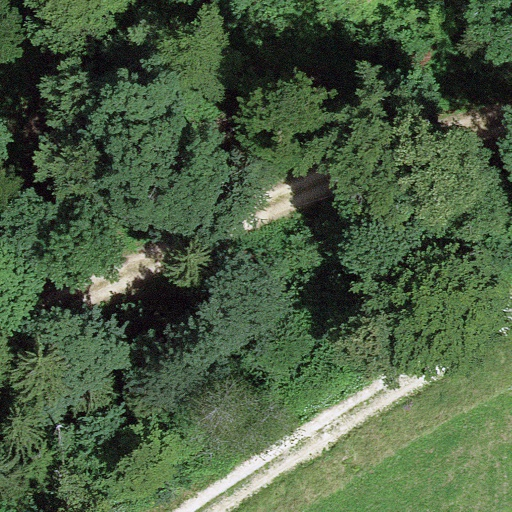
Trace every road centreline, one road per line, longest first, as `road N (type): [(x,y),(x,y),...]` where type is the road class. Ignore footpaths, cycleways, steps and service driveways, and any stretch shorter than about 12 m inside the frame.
road 1 (track): [(0,341),(212,229),(434,130),(511,109)]
road 2 (track): [(511,305),(197,511)]
